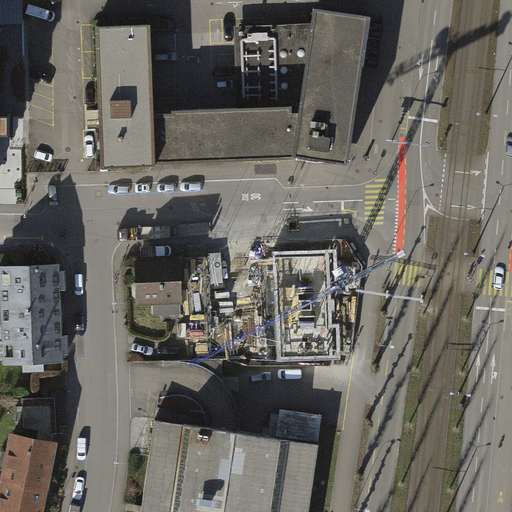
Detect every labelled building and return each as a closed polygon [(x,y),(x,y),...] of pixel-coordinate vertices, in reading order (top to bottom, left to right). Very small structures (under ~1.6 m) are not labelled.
[(22,0),(0,0),(0,23),(23,24),(22,0)] [(346,159),(367,12),(313,5),(310,27),(234,30),(238,107),(289,106),(289,113),(297,113),(292,151),(346,159)] [(147,22),(92,25),(98,166),(152,162),(151,114),(147,22)] [(172,113),(151,114),(152,162),(291,158),(292,151),(297,113),(289,113),(289,106),(238,107),(172,110),(172,113)] [(0,136),(10,137),(10,117),(0,117),(0,136)] [(339,285),(337,250),(273,252),(277,363),(342,361),(341,325),(332,325),(331,286),(339,285)] [(155,303),(155,315),(183,315),(183,258),(136,257),(136,303),(155,303)] [(55,260),(0,261),(0,356),(0,360),(18,359),(19,368),(41,367),(40,357),(60,356),(60,352),(64,352),(64,332),(59,332),(57,284),(61,284),(61,268),(55,268),(55,260)] [(276,439),(317,445),(320,428),(322,416),(280,410),(276,439)] [(246,434),(154,421),(140,511),(307,511),(309,503),(317,445),(276,439),(246,434)] [(0,458),(0,477),(45,487),(55,438),(7,427),(0,458)] [(39,511),(45,487),(0,477),(0,511),(39,511)]
